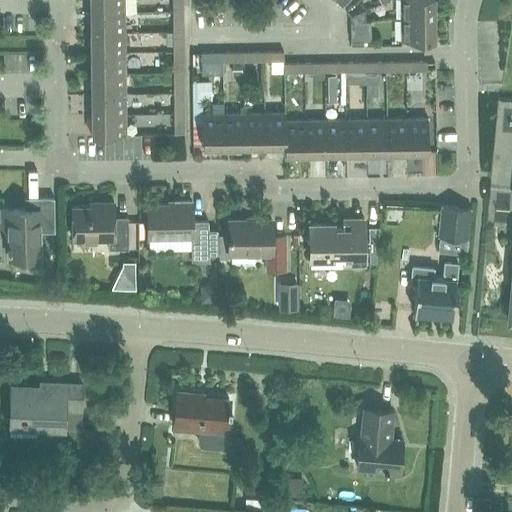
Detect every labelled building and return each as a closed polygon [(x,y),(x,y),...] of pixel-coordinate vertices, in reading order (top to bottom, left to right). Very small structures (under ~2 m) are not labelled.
[(124,12),(123,0),(90,0),(90,12),(124,12)] [(400,0),(401,17),(434,17),(433,0),(400,0)] [(350,22),(365,21),(365,9),(350,15),(350,22)] [(173,11),(173,18),(173,32),(183,32),(182,18),(181,18),(181,10),(173,11)] [(124,32),(124,12),(90,12),(91,33),(124,32)] [(434,17),(401,17),(401,39),(414,39),(434,39),(434,17)] [(365,21),(350,22),(351,28),(351,40),(370,40),(370,20),(365,21)] [(124,53),(124,32),(91,33),(91,53),(124,53)] [(183,32),(173,32),(173,44),(182,43),(183,43),(183,32)] [(230,52),(230,60),(243,60),(243,51),(230,51),(230,52)] [(255,60),(255,51),(243,51),(243,60),(255,60)] [(271,51),(271,60),(283,60),(283,51),(271,51)] [(214,60),(214,52),(201,52),(201,61),(214,60)] [(125,73),(124,53),(91,53),(91,73),(125,73)] [(173,72),(183,72),(183,59),(182,59),(173,59),(173,72)] [(393,71),(406,70),(406,61),(393,62),(393,71)] [(418,70),(418,61),(406,61),(406,70),(418,70)] [(242,62),(232,62),(232,74),(242,74),(242,62)] [(325,71),(325,62),(311,62),(311,63),(312,71),(325,71)] [(337,71),(337,63),(337,62),(325,62),(325,71),(337,71)] [(352,62),(352,71),(366,71),(366,62),(352,62)] [(366,62),(366,71),(378,71),(378,62),(366,62)] [(296,71),(296,63),(283,63),(283,71),(296,71)] [(183,84),(183,72),(173,72),(174,84),(182,84),(183,84)] [(91,94),(125,93),(125,73),(91,73),(91,94)] [(207,81),(198,81),(198,99),(207,99),(207,81)] [(125,114),(125,93),(91,94),(92,114),(125,114)] [(174,113),(183,113),(183,100),(182,100),(174,100),(174,113)] [(334,103),(326,103),(326,115),(334,115),(334,103)] [(264,145),(264,111),(244,112),(244,145),(264,145)] [(284,119),(285,119),(285,111),(264,111),(264,145),(284,145),(285,145),(284,119)] [(224,145),(223,112),(202,112),(202,146),(224,145)] [(244,145),(244,112),(223,112),(224,145),(244,145)] [(183,113),(174,113),(174,125),(184,125),(183,113)] [(125,114),(92,114),(92,135),(125,134),(125,114)] [(407,151),(407,117),(386,118),(387,151),(407,151)] [(428,117),(407,117),(407,151),(428,151),(428,117)] [(346,152),(346,118),(325,119),(326,152),(346,152)] [(366,152),(366,118),(346,118),(346,152),(366,152)] [(387,151),(386,118),(366,118),(366,152),(387,151)] [(305,119),(285,119),(284,119),(285,145),(284,145),(284,153),(305,152),(305,119)] [(325,119),(305,119),(305,152),(326,152),(325,119)] [(9,248),(9,257),(40,257),(39,231),(54,231),(54,197),(37,197),(38,208),(1,208),(2,235),(9,235),(9,245),(7,245),(7,248),(9,248)] [(169,203),(147,203),(148,237),(149,237),(149,235),(168,234),(168,237),(191,237),(191,260),(208,260),(208,220),(192,220),(191,200),(175,200),(175,204),(169,204),(169,203)] [(72,205),(72,238),(108,237),(108,248),(128,248),(128,216),(114,216),(114,201),(103,201),(103,205),(72,205)] [(437,235),(452,237),(468,239),(471,207),(441,204),(437,235)] [(309,259),(343,259),(343,264),(365,263),(364,218),(342,218),(343,228),(335,228),(335,223),(309,223),(309,259)] [(228,252),(266,251),(266,269),(285,269),(285,235),(272,235),(272,219),(228,219),(228,252)] [(142,253),(124,253),(124,280),(143,279),(142,253)] [(457,263),(443,261),(442,272),(444,273),(444,278),(432,277),(433,267),(412,265),(411,283),(417,283),(414,310),(452,313),(457,263)] [(297,282),(280,282),(280,308),(297,308),(297,282)] [(216,284),(200,284),(200,299),(216,299),(216,284)] [(38,426),(65,427),(66,409),(81,409),(82,383),(65,382),(64,388),(40,387),(40,386),(11,385),(9,425),(10,425),(9,434),(38,435),(38,426)] [(225,443),(226,432),(229,398),(198,395),(198,392),(178,390),(174,427),(200,429),(198,441),(200,444),(203,446),(218,447),(222,446),(225,443)] [(389,453),(390,437),(393,410),(364,407),(361,434),(360,434),(357,467),(399,471),(400,454),(389,453)] [(103,468),(77,467),(77,479),(103,480),(103,468)] [(266,491),(265,470),(245,471),(246,492),(266,491)]
